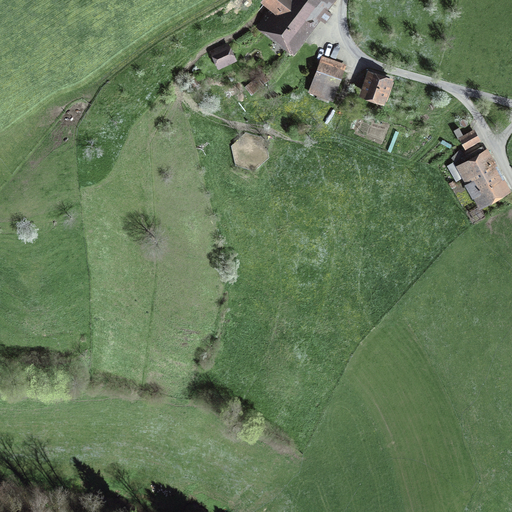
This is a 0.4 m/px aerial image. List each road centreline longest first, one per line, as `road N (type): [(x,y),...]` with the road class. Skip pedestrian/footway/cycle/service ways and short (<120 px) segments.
road 1 (track): [(0,461),(122,438),(177,454),(251,502)]
road 2 (unclassified): [(344,0),(345,38),(365,60),(452,88)]
